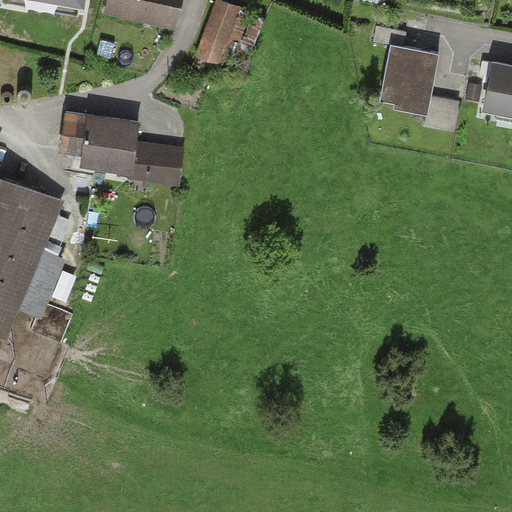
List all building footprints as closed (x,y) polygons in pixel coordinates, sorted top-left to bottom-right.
[(181,0),(105,0),(103,8),(176,25),(181,0)] [(229,64),(248,12),(220,2),(201,54),(229,64)] [(408,34),(381,28),(378,40),(390,43),(377,103),(426,114),(424,124),(454,131),(460,103),(429,96),(439,54),(405,47),(408,34)] [(511,66),(494,62),(484,110),(496,112),(495,121),(511,124),(511,66)] [(139,145),(141,125),(70,114),(65,146),(77,148),(75,164),(177,180),(182,151),(139,145)] [(0,330),(4,332),(52,204),(0,184),(0,330)]
